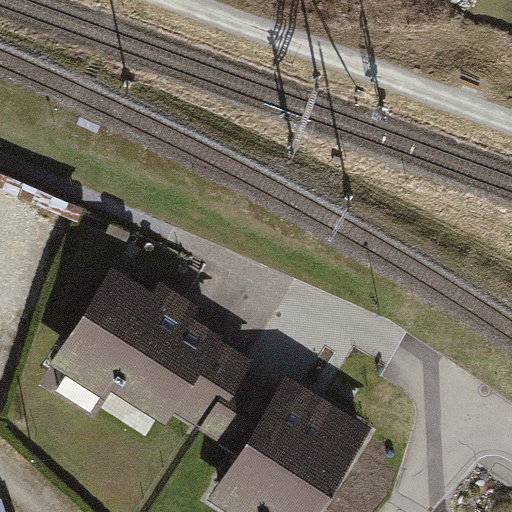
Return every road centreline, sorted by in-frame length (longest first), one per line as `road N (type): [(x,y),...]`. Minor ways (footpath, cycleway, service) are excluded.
road 1 (track): [(181,0),(511,121)]
road 2 (residential): [(511,434),(478,425),(461,432),(402,511)]
